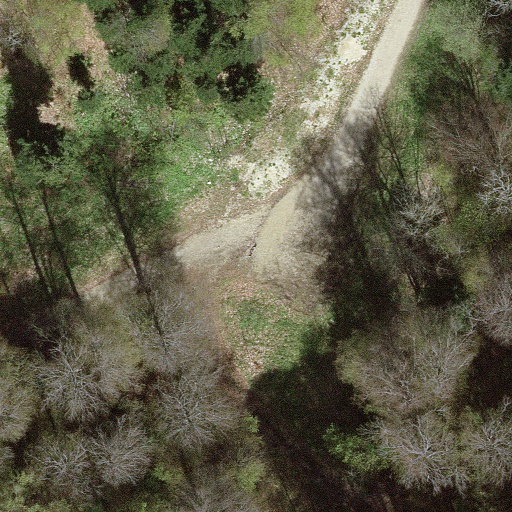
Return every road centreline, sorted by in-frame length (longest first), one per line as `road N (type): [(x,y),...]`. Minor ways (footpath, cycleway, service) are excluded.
road 1 (track): [(397,0),(295,140),(185,233)]
road 2 (track): [(185,233),(0,338)]
